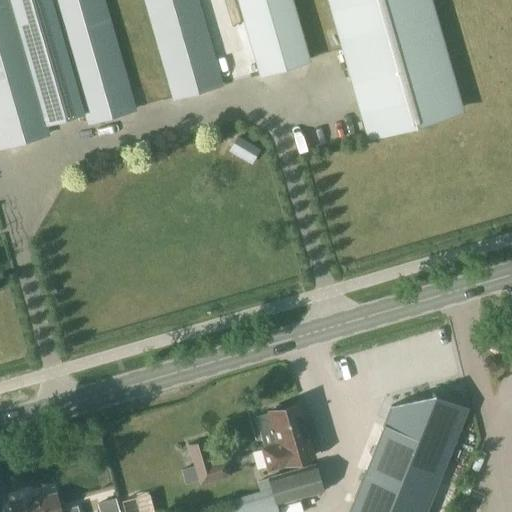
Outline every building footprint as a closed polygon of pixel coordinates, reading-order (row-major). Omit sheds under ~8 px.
[(0,0),(0,149),(48,136),(45,126),(83,116),(86,127),(136,113),(104,0),(0,0)] [(144,0),(173,99),(221,85),(196,0),(144,0)] [(290,0),(237,0),(259,74),(307,60),(290,0)] [(331,0),(368,127),(455,102),(425,0),(331,0)] [(250,165),(259,151),(236,137),(228,151),(250,165)] [(386,413),(346,511),(424,511),(463,412),(428,398),(427,401),(386,413)] [(298,452),(309,448),(305,436),(314,434),(309,417),(301,420),(296,404),(269,411),(273,426),(271,427),(276,443),(277,444),(290,440),(292,446),(296,445),(298,452)] [(311,456),(309,448),(298,452),(296,445),(292,446),(290,440),(277,444),(276,443),(261,447),(267,468),(311,456)] [(199,442),(187,445),(194,468),(206,465),(199,442)] [(209,464),(206,465),(194,468),(197,480),(217,474),(214,462),(209,464)] [(267,480),(274,505),(322,491),(322,489),(315,466),(267,480)] [(58,511),(53,494),(24,503),(26,511),(58,511)] [(132,511),(129,496),(117,499),(119,511),(132,511)] [(277,507),(278,511),(302,511),(299,501),(277,507)]
